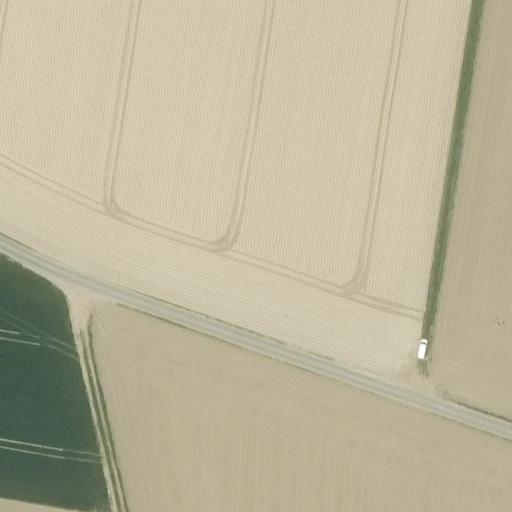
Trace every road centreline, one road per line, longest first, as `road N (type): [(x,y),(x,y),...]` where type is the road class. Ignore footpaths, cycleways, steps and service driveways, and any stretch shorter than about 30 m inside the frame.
road 1 (unclassified): [(0,245),(68,280),(511,435)]
road 2 (track): [(430,407),(493,0)]
road 3 (track): [(68,280),(118,511)]
